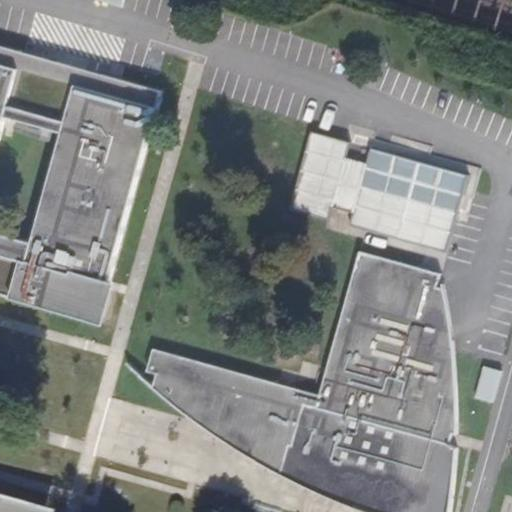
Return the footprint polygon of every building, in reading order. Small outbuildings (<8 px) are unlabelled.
[(0,295),(98,323),(163,92),(56,62),(53,73),(44,71),(48,60),(0,46),(0,295)] [(48,60),(44,71),(53,73),(56,62),(48,60)] [(310,130),(292,207),(331,216),(334,205),(354,210),(350,226),(449,249),(468,171),(370,148),(367,161),(345,156),(349,140),(310,130)] [(458,461),(458,448),(451,445),(453,436),(456,435),(457,419),(457,404),(454,346),(448,302),(445,290),(438,287),(441,274),(360,252),(321,395),(299,388),(154,348),(148,371),(157,374),(153,388),(158,392),(179,409),(218,437),(247,455),(249,450),(275,457),(271,469),(305,487),(332,499),(365,511),(451,511),(454,495),(458,461)] [(485,367),(475,398),(493,403),(502,372),(485,367)] [(275,457),(249,450),(247,455),(251,458),(261,464),(271,469),(275,457)] [(45,511),(46,510),(0,497),(0,511),(45,511)]
